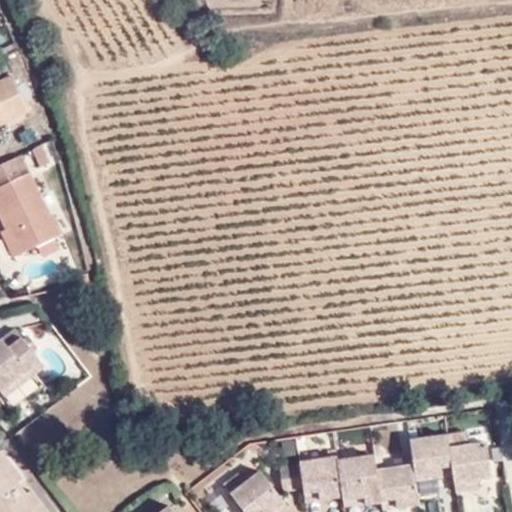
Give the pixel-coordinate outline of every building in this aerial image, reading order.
[(0,116),(31,101),(13,62),(0,69),(0,116)] [(0,176),(0,200),(9,218),(17,215),(30,239),(64,221),(33,160),(0,176)] [(2,222),(15,246),(30,239),(17,215),(9,218),(2,222)] [(28,357),(34,365),(49,354),(20,318),(0,333),(0,376),(1,378),(28,357)] [(28,357),(1,378),(7,385),(34,365),(28,357)] [(455,470),(457,478),(473,476),(494,473),(490,437),(476,438),(474,426),(450,429),(455,470)] [(412,434),(415,455),(418,473),(455,470),(450,429),(412,434)] [(60,511),(7,442),(0,447),(0,511),(60,511)] [(384,503),(421,499),(418,473),(415,455),(394,458),(392,448),(375,450),(382,490),(383,497),(384,503)] [(383,497),(382,490),(375,450),(338,455),(344,496),(367,492),(368,499),(383,497)] [(320,487),(322,498),(344,496),(338,455),(338,454),(300,458),(300,461),(304,485),(305,488),(320,487)] [(225,473),(233,484),(249,471),(241,461),(225,473)] [(266,511),(275,505),(289,495),(262,461),(249,471),(233,484),(255,511),(266,511)] [(287,487),(304,485),(300,461),(284,463),(287,487)] [(474,488),(473,476),(457,478),(458,490),(474,488)] [(284,511),(295,505),(289,495),(275,505),(280,511),(284,511)] [(186,511),(175,497),(153,511),(186,511)]
